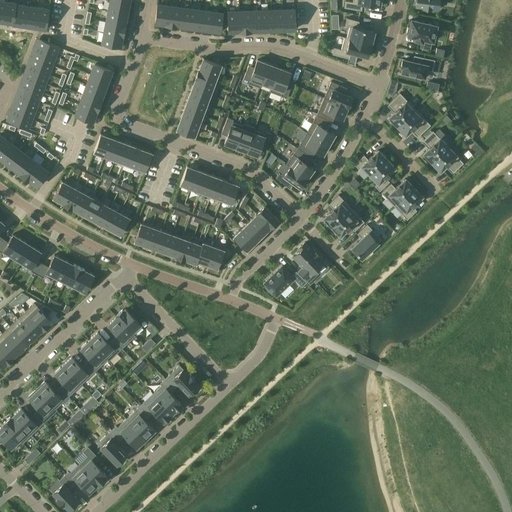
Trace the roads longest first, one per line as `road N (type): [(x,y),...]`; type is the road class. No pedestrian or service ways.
road 1 (residential): [(300,219),(250,171),(120,121),(117,108),(141,40)]
road 2 (residential): [(378,86),(266,47),(141,40)]
road 3 (residential): [(96,511),(229,386)]
road 4 (residential): [(124,275),(0,395)]
road 5 (residential): [(0,189),(133,266)]
road 6 (residential): [(229,386),(124,275)]
road 7 (residential): [(229,386),(256,359),(275,317),(231,300)]
